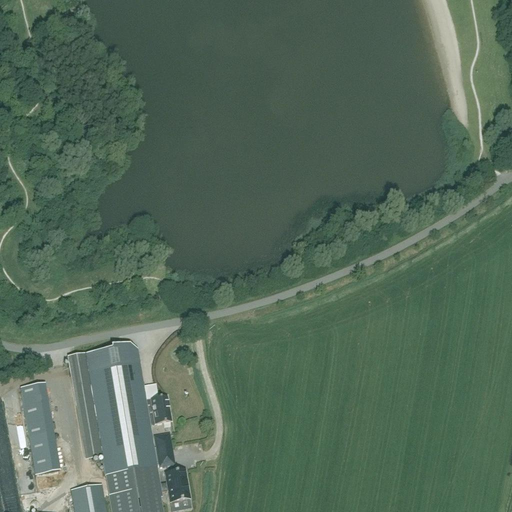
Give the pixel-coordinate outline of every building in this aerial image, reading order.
[(170,424),(166,398),(150,401),(150,402),(144,403),(135,351),(128,346),(109,349),(110,352),(67,359),(69,376),(74,375),(89,461),(102,459),(110,511),(161,511),(159,494),(167,493),(166,484),(157,486),(148,427),(154,426),(170,424)] [(59,472),(44,385),(20,390),(35,476),(59,472)] [(158,466),(174,464),(170,434),(154,436),(158,466)] [(184,472),(164,475),(166,484),(167,493),(169,504),(189,501),(184,472)] [(104,511),(101,486),(70,492),(73,511),(104,511)]
